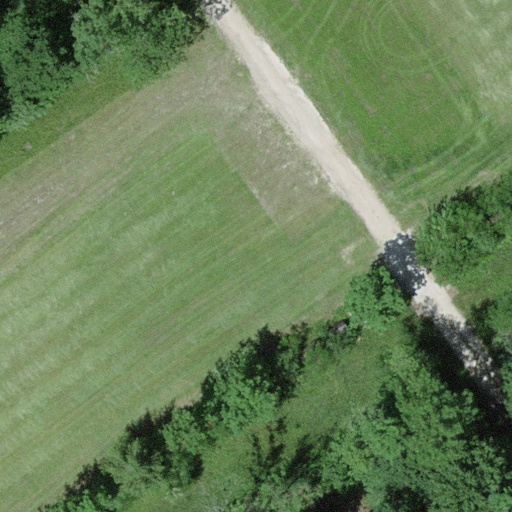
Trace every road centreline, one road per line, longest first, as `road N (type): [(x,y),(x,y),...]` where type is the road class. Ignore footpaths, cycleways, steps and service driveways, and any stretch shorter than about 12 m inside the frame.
road 1 (track): [(511,427),(197,0)]
road 2 (track): [(346,204),(511,88)]
